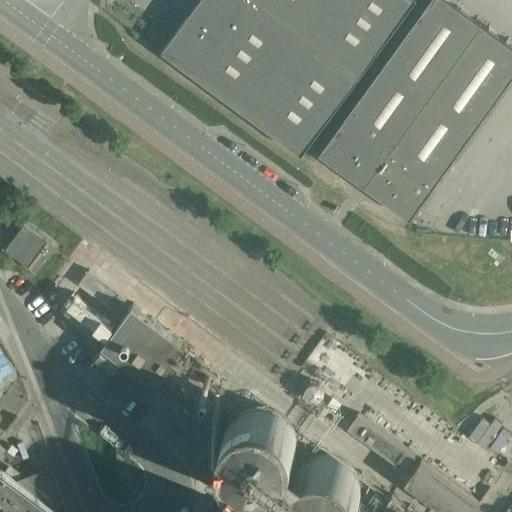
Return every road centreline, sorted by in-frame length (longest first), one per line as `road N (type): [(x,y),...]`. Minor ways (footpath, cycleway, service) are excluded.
road 1 (unclassified): [(511,337),(489,345),(454,335),(42,29)]
road 2 (unclassified): [(41,351),(82,402),(153,455),(165,485),(158,511)]
road 3 (unclassified): [(90,511),(40,387),(41,351)]
